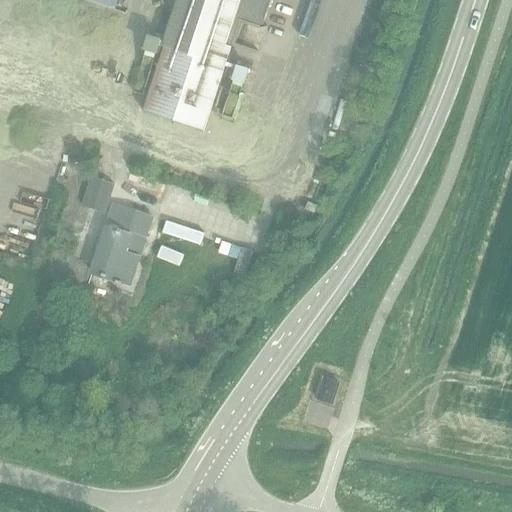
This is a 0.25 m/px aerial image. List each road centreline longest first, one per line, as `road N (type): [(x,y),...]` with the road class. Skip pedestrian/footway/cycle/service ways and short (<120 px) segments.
road 1 (tertiary): [(202,476),(368,243),(416,153),(475,0)]
road 2 (unclassified): [(150,511),(0,472)]
